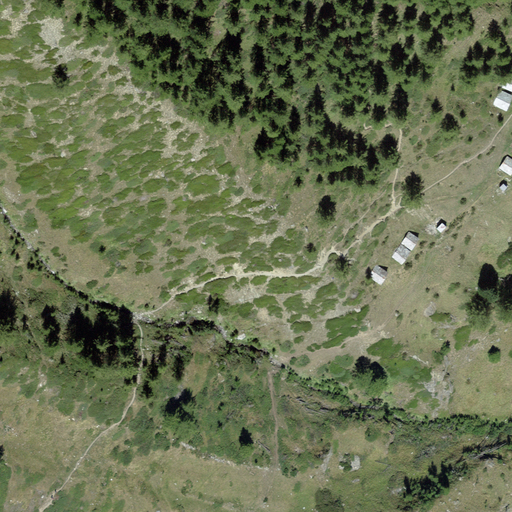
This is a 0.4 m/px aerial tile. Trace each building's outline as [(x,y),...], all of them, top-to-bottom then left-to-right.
[(511,72),(508,71),(502,86),(511,90),(511,72)] [(511,99),(511,93),(499,89),(493,106),(508,111),(511,99)] [(415,234),(409,245),(423,252),(429,241),(415,234)] [(406,246),(399,259),(414,267),(421,253),(406,246)] [(402,272),(386,263),(378,279),(393,288),(402,272)]
